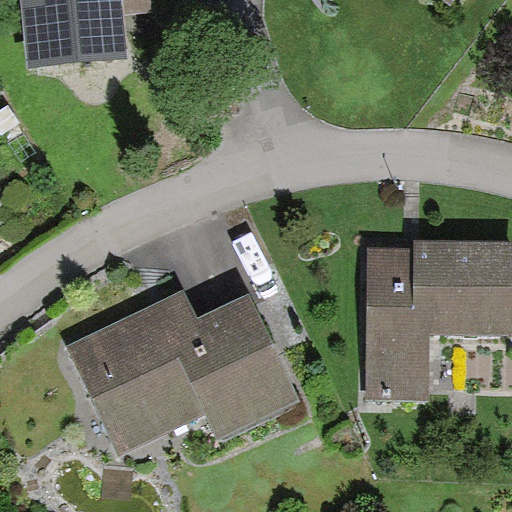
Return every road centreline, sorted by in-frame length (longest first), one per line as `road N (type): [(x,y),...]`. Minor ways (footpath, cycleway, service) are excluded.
road 1 (residential): [(0,302),(31,273),(133,217),(279,156)]
road 2 (residential): [(279,156),(433,154),(511,175)]
road 3 (residential): [(237,0),(279,156)]
